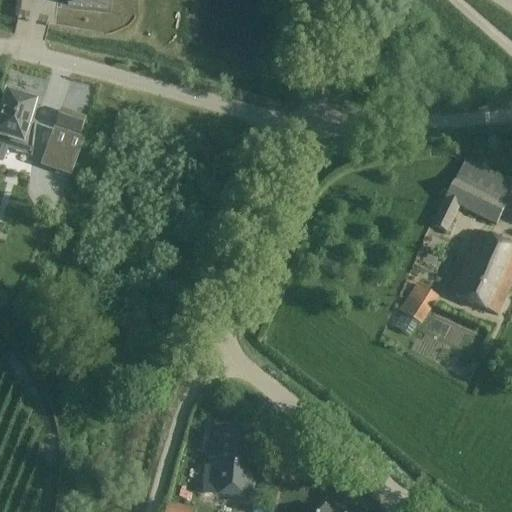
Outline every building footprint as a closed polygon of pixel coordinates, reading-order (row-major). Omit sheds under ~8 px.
[(67,0),(67,6),(107,10),(107,0),(67,0)] [(37,104),(7,95),(0,118),(0,160),(2,162),(8,142),(32,149),(35,129),(30,127),(37,104)] [(60,112),(55,126),(80,135),(85,121),(60,112)] [(71,174),(83,141),(57,131),(45,164),(71,174)] [(504,203),(484,193),(493,174),(464,160),(432,227),(439,230),(446,234),(458,208),(466,212),(493,225),(504,203)] [(511,283),(511,249),(479,232),(452,294),(498,317),(511,283)] [(439,299),(417,285),(399,312),(421,327),(439,299)] [(257,434),(213,429),(208,469),(205,468),(202,496),(249,501),(257,434)]
